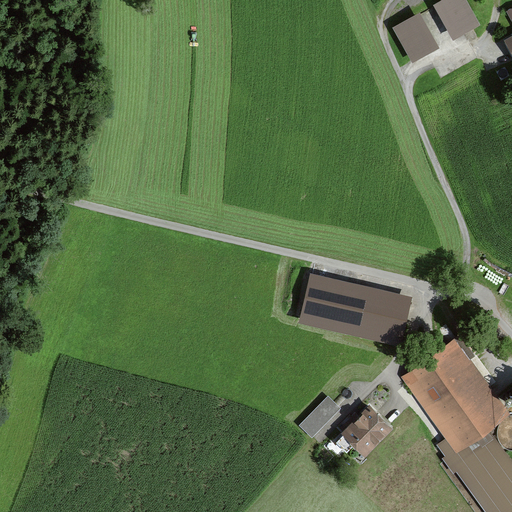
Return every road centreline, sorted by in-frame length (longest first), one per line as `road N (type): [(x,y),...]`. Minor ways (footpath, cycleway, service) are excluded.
road 1 (unclassified): [(511,334),(460,292),(0,181)]
road 2 (track): [(460,292),(464,233),(380,30)]
road 3 (unknown): [(460,292),(374,400)]
road 4 (track): [(494,0),(484,41),(403,83)]
